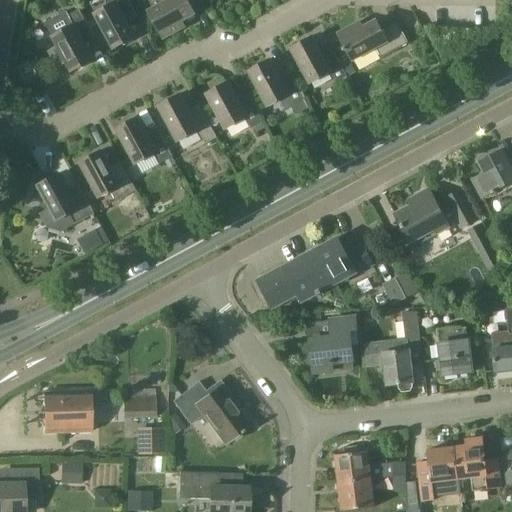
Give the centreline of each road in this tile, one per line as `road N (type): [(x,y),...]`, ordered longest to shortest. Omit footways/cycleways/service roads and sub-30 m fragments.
road 1 (tertiary): [(76,308),(511,78)]
road 2 (residential): [(0,126),(47,129),(192,52),(236,51),(331,0)]
road 3 (residential): [(198,276),(511,107)]
road 4 (residential): [(308,428),(511,404)]
road 5 (residential): [(308,428),(198,276)]
road 6 (residential): [(50,355),(198,276)]
